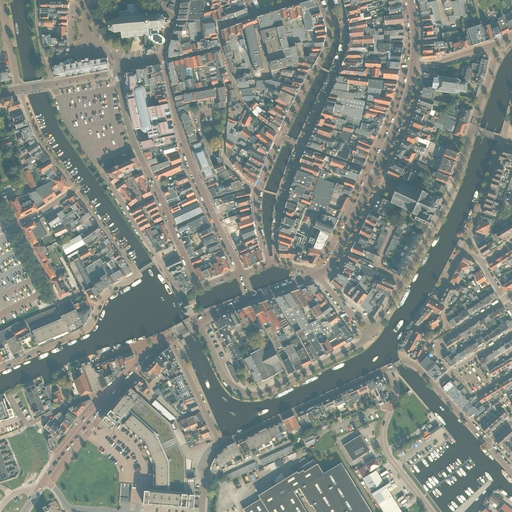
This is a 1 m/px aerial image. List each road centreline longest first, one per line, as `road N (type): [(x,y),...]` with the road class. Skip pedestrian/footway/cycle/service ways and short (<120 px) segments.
road 1 (residential): [(276,262),(278,215),(302,145),(281,136),(258,189),(268,263)]
road 2 (residential): [(0,366),(84,329),(104,294),(136,274),(74,189)]
road 3 (secondary): [(317,274),(332,261),(365,190),(411,65)]
road 4 (unclassified): [(240,270),(185,150),(163,56)]
road 5 (residential): [(375,331),(450,196),(473,130)]
road 6 (residential): [(366,340),(249,395),(224,377),(198,320)]
road 7 (unclassified): [(219,440),(389,368)]
road 8 (unclassified): [(430,511),(383,444),(395,388),(389,368)]
road 9 (residential): [(450,373),(434,345),(505,299)]
